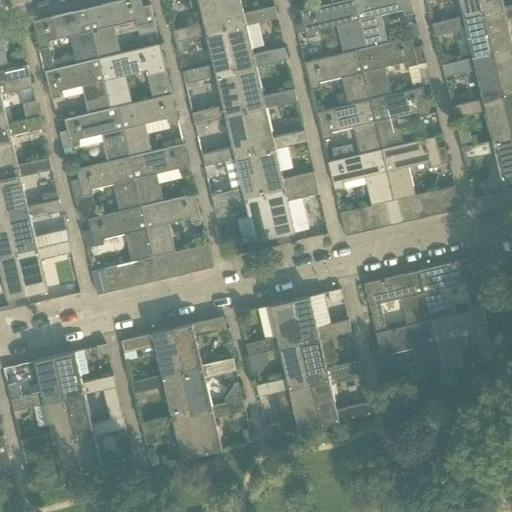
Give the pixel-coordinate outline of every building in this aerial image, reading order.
[(141,0),(120,0),(87,8),(99,58),(120,53),(114,25),(136,20),(139,35),(157,31),(151,4),(143,6),(141,0)] [(188,39),(207,34),(227,29),(220,0),(198,0),(204,22),(173,29),(176,41),(188,39)] [(241,0),(220,0),(227,29),(247,24),(278,17),(275,5),(244,12),(241,0)] [(337,25),(343,52),(357,49),(365,47),(354,0),(342,0),(331,2),(300,10),(307,38),(317,35),(315,29),(337,25)] [(410,0),(354,0),(365,47),(388,42),(381,14),(403,9),(404,15),(414,12),(410,0)] [(460,0),(464,16),(483,11),(480,0),(460,0)] [(480,0),(483,11),(503,6),(501,0),(480,0)] [(483,11),(493,52),(511,48),(511,43),(506,19),(511,17),(511,4),(503,6),(483,11)] [(40,49),(45,70),(54,68),(48,41),(69,36),(76,63),(99,58),(87,8),(33,20),(40,49)] [(466,28),(473,57),(493,52),(483,11),(464,16),(432,23),(435,35),(466,28)] [(227,29),(237,71),(257,66),(287,59),(285,47),(254,54),(247,24),(227,29)] [(185,83),(217,76),(237,71),(227,29),(207,34),(214,64),(183,71),(185,83)] [(357,49),(369,99),(392,93),(386,66),(407,61),(408,66),(418,64),(411,37),(388,42),(365,47),(357,49)] [(188,39),(176,41),(178,53),(186,51),(189,46),(188,39)] [(99,58),(111,108),(118,106),(132,102),(126,75),(148,70),(154,97),(172,93),(161,43),(120,53),(99,58)] [(511,48),(493,52),(503,94),(511,91),(511,48)] [(341,76),(347,104),(369,99),(357,49),(343,52),(305,61),(311,89),(321,87),(320,81),(341,76)] [(476,69),(483,98),(503,94),(493,52),(473,57),(454,62),(443,64),(442,65),(445,77),(476,69)] [(447,53),(441,55),(443,64),(454,62),(453,55),(447,53)] [(82,85),(88,113),(111,108),(99,58),(76,63),(54,68),(45,70),(51,98),(61,96),(59,91),(82,85)] [(0,82),(30,75),(28,64),(0,70),(0,82)] [(237,71),(246,112),(266,107),(297,100),(295,88),(264,95),(257,66),(237,71)] [(427,68),(416,71),(420,86),(430,84),(427,68)] [(204,122),(226,117),(246,112),(237,71),(217,76),(223,105),(192,112),(195,124),(204,122)] [(0,82),(0,125),(9,123),(2,94),(33,87),(30,75),(0,82)] [(369,99),(381,149),(404,143),(398,115),(419,110),(420,116),(430,114),(423,86),(392,93),(369,99)] [(511,91),(503,94),(511,133),(511,91)] [(118,106),(130,155),(152,150),(146,122),(167,117),(169,123),(179,121),(172,93),(154,97),(132,102),(118,106)] [(486,110),(492,139),(511,134),(511,133),(503,94),(483,98),(452,106),(454,118),(486,110)] [(353,126),(359,154),(381,149),(369,99),(347,104),(316,111),(323,139),(333,137),(331,131),(353,126)] [(67,130),(59,132),(63,148),(71,146),(80,144),(80,146),(102,141),(107,161),(130,155),(118,106),(111,108),(88,113),(65,119),(67,130)] [(246,112),(256,153),(276,149),(307,141),(304,129),(273,136),(266,107),(246,112)] [(213,163),(236,158),(256,153),(246,112),(226,117),(233,146),(202,153),(205,166),(213,163)] [(0,125),(0,169),(19,165),(12,136),(43,129),(40,116),(9,123),(0,125)] [(204,122),(195,124),(198,135),(203,134),(206,130),(204,122)] [(458,129),(462,146),(472,142),(469,130),(458,129)] [(511,134),(492,139),(461,147),(464,159),(495,152),(502,182),(511,180),(511,134)] [(404,143),(381,149),(393,200),(397,199),(409,196),(416,194),(409,165),(431,161),(432,166),(441,164),(435,136),(404,143)] [(130,155),(142,205),(164,200),(158,172),(179,167),(180,173),(190,170),(184,142),(152,150),(130,155)] [(256,153),(265,194),(317,182),(314,170),(283,178),(276,149),(256,153)] [(374,204),(386,201),(393,200),(381,149),(359,154),(328,161),(334,189),(344,186),(343,181),(365,176),(371,205),(374,204)] [(212,195),(214,206),(265,194),(256,153),(236,158),(242,187),(212,195)] [(79,179),(71,180),(75,198),(83,196),(92,194),(90,188),(112,183),(118,211),(142,205),(130,155),(107,161),(76,168),(79,179)] [(0,169),(0,175),(8,211),(28,206),(22,177),(52,169),(49,157),(19,165),(0,169)] [(465,162),(466,170),(473,168),(471,160),(465,162)] [(213,163),(205,166),(207,175),(212,174),(215,171),(213,163)] [(0,212),(8,211),(0,175),(0,212)] [(511,180),(502,182),(505,192),(511,190),(511,180)] [(317,182),(265,194),(275,236),(293,232),(295,232),(309,228),(302,197),(319,193),(317,182)] [(454,185),(443,188),(448,211),(460,209),(454,185)] [(443,188),(431,191),(437,214),(448,211),(443,188)] [(431,191),(420,193),(425,217),(437,214),(431,191)] [(164,200),(142,205),(154,257),(161,255),(173,252),(177,251),(170,222),(191,217),(192,223),(201,220),(195,193),(164,200)] [(420,193),(416,194),(409,196),(414,219),(425,217),(420,193)] [(265,194),(214,206),(217,217),(248,210),(255,241),(257,241),(275,236),(265,194)] [(397,199),(403,222),(414,219),(409,196),(397,199)] [(8,211),(18,252),(38,248),(35,235),(31,218),(62,211),(59,199),(28,206),(8,211)] [(397,199),(393,200),(386,201),(391,225),(403,222),(397,199)] [(386,201),(374,204),(380,227),(391,225),(386,201)] [(374,204),(371,205),(363,207),(369,230),(380,227),(374,204)] [(138,260),(150,258),(154,257),(142,205),(118,211),(88,218),(94,246),(104,244),(103,238),(125,233),(131,262),(138,260)] [(363,207),(352,209),(357,233),(369,230),(363,207)] [(357,233),(352,209),(340,212),(346,235),(357,233)] [(0,256),(18,252),(8,211),(0,212),(0,256)] [(66,229),(35,235),(38,248),(69,240),(66,229)] [(293,232),(275,236),(277,245),(295,241),(293,232)] [(275,236),(257,241),(259,250),(277,245),(275,236)] [(38,248),(18,252),(28,295),(48,290),(41,259),(72,252),(69,240),(38,248)] [(207,244),(196,247),(201,270),(213,267),(207,244)] [(196,247),(184,249),(190,272),(201,270),(196,247)] [(184,249),(177,251),(173,252),(178,275),(190,272),(184,249)] [(18,252),(0,256),(0,268),(1,269),(8,299),(27,295),(28,295),(18,252)] [(161,255),(166,278),(178,275),(173,252),(161,255)] [(161,255),(154,257),(150,258),(155,281),(166,278),(161,255)] [(150,258),(138,260),(143,283),(155,281),(150,258)] [(472,258),(417,271),(429,320),(451,315),(444,288),(466,283),(472,310),(482,308),(482,307),(475,280),(477,280),(472,258)] [(138,260),(131,262),(126,263),(132,286),(143,283),(138,260)] [(126,263),(115,266),(120,289),(132,286),(126,263)] [(115,266),(103,269),(109,291),(120,289),(115,266)] [(109,291),(103,269),(92,271),(97,294),(109,291)] [(365,283),(376,333),(386,330),(379,303),(400,298),(407,326),(429,320),(417,271),(365,283)] [(340,289),(328,292),(330,301),(342,298),(340,289)] [(311,296),(291,300),(301,344),(320,339),(351,332),(348,320),(331,324),(324,293),(311,296)] [(27,295),(8,299),(10,309),(29,305),(27,295)] [(266,352),(281,349),(301,344),(291,300),(270,305),(278,337),(246,344),(249,356),(266,352)] [(483,308),(482,308),(472,310),(451,315),(429,320),(441,371),(462,366),(456,338),(477,332),(484,360),(493,358),(487,330),(488,330),(483,308)] [(224,316),(172,328),(182,370),(202,365),(195,336),(227,328),(224,316)] [(386,330),(376,333),(388,383),(398,381),(391,353),(412,348),(419,376),(441,371),(429,320),(407,326),(386,330)] [(155,345),(162,375),(182,370),(172,328),(121,340),(124,353),(155,345)] [(320,339),(301,344),(310,384),(329,380),(361,372),(358,361),(327,368),(320,339)] [(106,344),(97,346),(99,355),(108,353),(106,344)] [(259,396),(278,392),(290,389),(310,384),(301,344),(281,349),(288,378),(256,385),(259,396)] [(83,349),(55,356),(65,398),(85,393),(116,386),(113,375),(82,382),(81,375),(89,373),(83,349)] [(266,352),(249,356),(253,372),(259,371),(267,358),(266,352)] [(27,407),(45,403),(65,398),(55,356),(35,361),(42,390),(23,395),(20,382),(8,385),(14,410),(27,407)] [(182,370),(192,410),(212,405),(205,377),(237,370),(234,358),(202,365),(182,370)] [(165,386),(172,415),(192,410),(182,370),(162,375),(131,382),(134,393),(165,386)] [(329,380),(310,384),(320,426),(366,415),(370,414),(367,402),(338,409),(336,409),(329,380)] [(244,398),(239,381),(236,382),(226,398),(227,402),(244,398)] [(278,422),(266,425),(268,438),(320,426),(310,384),(290,389),(297,418),(278,422)] [(85,393),(65,398),(74,439),(95,435),(126,427),(123,415),(116,386),(103,389),(110,418),(92,422),(85,393)] [(23,451),(54,444),(74,439),(65,398),(45,403),(52,432),(20,439),(23,451)] [(212,405),(192,410),(202,453),(222,449),(215,417),(246,410),(244,398),(227,402),(212,405)] [(27,407),(14,410),(14,411),(16,418),(29,415),(27,408),(27,407)] [(192,410),(172,415),(141,422),(144,434),(175,427),(182,458),(202,453),(192,410)] [(245,443),(253,441),(250,428),(242,430),(245,443)] [(95,435),(74,439),(84,481),(135,469),(132,456),(102,464),(95,435)] [(74,439),(54,444),(61,473),(30,480),(33,493),(84,481),(74,439)] [(0,474),(13,471),(5,440),(4,440),(5,441),(0,442),(0,474)]
